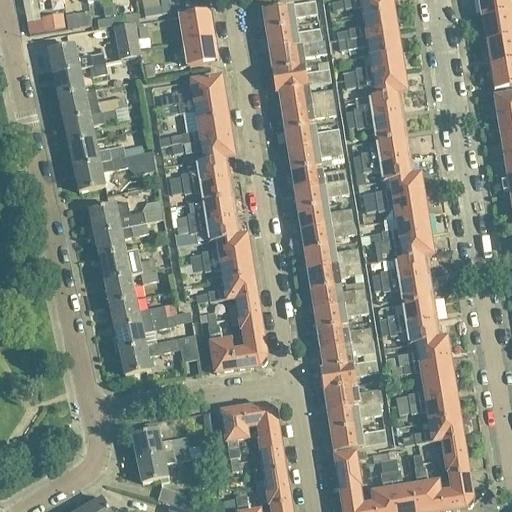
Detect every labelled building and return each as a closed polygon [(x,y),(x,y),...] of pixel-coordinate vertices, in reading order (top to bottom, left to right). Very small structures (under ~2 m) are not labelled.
[(159,0),(161,8),(162,17),(171,15),(168,0),(159,0)] [(209,8),(207,0),(199,0),(201,9),(209,8)] [(394,15),(391,0),(352,0),(344,1),(344,3),(345,10),(346,12),(363,9),(364,19),(394,15)] [(511,15),(511,9),(510,0),(478,0),(481,20),(511,15)] [(345,10),(344,3),(332,4),(334,12),(345,10)] [(293,20),(316,17),(314,4),(262,12),(265,33),(294,28),(293,20)] [(162,17),(161,8),(144,11),(145,19),(162,17)] [(65,18),(68,32),(91,28),(89,14),(65,18)] [(215,39),(211,14),(179,19),(183,44),(215,39)] [(41,19),(44,34),(66,30),(63,15),(41,19)] [(397,35),(394,15),(364,19),(366,29),(349,32),(349,33),(350,41),(346,42),(347,43),(350,43),(397,35)] [(511,39),(511,15),(481,20),(485,44),(511,39)] [(116,19),(118,29),(127,27),(125,16),(116,19)] [(115,28),(114,20),(97,23),(98,31),(115,28)] [(114,31),(120,62),(141,58),(135,27),(114,31)] [(320,44),(318,31),(295,35),(294,28),(265,33),(269,53),(323,44),(323,43),(320,44)] [(147,29),(138,30),(140,42),(148,41),(147,29)] [(350,41),(349,33),(337,35),(339,43),(346,42),(350,41)] [(400,55),(397,35),(350,43),(352,53),(369,50),(371,60),(400,55)] [(219,63),(215,39),(183,44),(187,68),(219,63)] [(511,63),(511,39),(485,44),(489,68),(511,63)] [(346,42),(339,43),(340,54),(348,53),(348,51),(347,43),(346,42)] [(302,61),(325,57),(323,44),(269,53),(272,73),(303,68),(302,61)] [(89,69),(87,59),(77,61),(74,47),(48,53),(53,77),(80,71),(89,69)] [(36,54),(40,74),(49,73),(45,52),(36,54)] [(87,59),(89,69),(105,66),(103,55),(87,59)] [(404,75),(400,55),(371,60),(372,68),(355,71),(355,73),(357,83),(404,75)] [(511,88),(511,63),(489,68),(492,92),(511,88)] [(107,77),(105,66),(89,69),(92,80),(107,77)] [(144,68),(147,81),(155,79),(153,66),(144,68)] [(330,84),(328,73),(305,76),(303,68),(272,73),(271,73),(274,93),(330,84)] [(85,95),(80,71),(53,77),(59,101),(85,95)] [(344,75),(345,85),(357,83),(355,73),(344,75)] [(407,93),(404,75),(357,83),(358,89),(358,90),(375,87),(377,97),(369,98),(369,99),(369,102),(402,96),(401,94),(407,93)] [(224,100),(221,79),(191,84),(193,94),(175,97),(177,107),(224,100)] [(333,104),(331,92),(308,96),(307,89),(330,85),(330,84),(274,93),(276,106),(280,106),(281,113),(333,104)] [(125,111),(123,100),(97,105),(94,93),(85,95),(59,101),(64,124),(115,113),(125,111)] [(511,95),(494,99),(498,119),(511,116),(511,95)] [(402,117),(401,107),(403,107),(402,96),(369,102),(369,99),(355,101),(357,111),(354,112),(354,114),(356,124),(402,117)] [(172,97),(161,99),(162,108),(174,106),(172,97)] [(228,119),(224,100),(177,107),(165,109),(167,119),(196,114),(198,124),(228,119)] [(312,121),(335,117),(333,104),(281,113),(284,133),(313,128),(312,121)] [(95,142),(92,129),(117,124),(115,113),(64,124),(69,147),(95,142)] [(347,115),(348,126),(356,124),(354,114),(347,115)] [(511,137),(511,116),(498,119),(501,139),(511,137)] [(406,137),(402,117),(356,124),(357,130),(357,131),(374,129),(376,142),(406,137)] [(231,139),(228,119),(198,124),(199,134),(183,137),(183,138),(184,146),(180,146),(180,147),(183,147),(231,139)] [(340,144),(338,132),(315,136),(313,128),(284,133),(287,153),(340,144)] [(409,157),(406,137),(376,142),(378,153),(361,156),(361,158),(362,165),(409,157)] [(511,137),(501,139),(504,159),(511,158),(511,137)] [(184,146),(183,138),(171,140),(172,148),(180,146),(184,146)] [(234,159),(231,139),(183,147),(185,155),(185,157),(202,154),(204,163),(204,164),(229,160),(234,159)] [(171,140),(159,142),(160,150),(172,148),(171,140)] [(125,160),(125,159),(123,149),(98,155),(95,142),(69,147),(74,171),(125,160)] [(319,161),(342,157),(340,144),(287,153),(291,173),(320,168),(319,161)] [(180,147),(172,149),(173,157),(185,155),(183,147),(180,147)] [(105,189),(102,176),(128,171),(135,178),(157,173),(152,154),(125,159),(125,160),(74,171),(79,195),(105,189)] [(415,177),(413,165),(410,165),(409,157),(362,165),(364,176),(381,173),(383,182),(415,177)] [(229,180),(228,173),(231,172),(229,160),(204,164),(204,163),(196,165),(197,175),(181,178),(181,180),(183,188),(229,180)] [(364,176),(362,165),(355,166),(357,177),(364,176)] [(346,184),(344,171),(321,175),(320,168),(291,173),(294,193),(346,184)] [(383,182),(383,183),(391,182),(392,192),(375,194),(377,204),(423,196),(420,176),(415,177),(383,182)] [(170,182),(171,189),(183,188),(181,180),(170,182)] [(232,200),(229,180),(183,188),(184,196),(185,199),(200,196),(202,205),(232,200)] [(325,201),(348,197),(346,184),(294,193),(297,213),(326,208),(325,201)] [(184,196),(183,188),(171,189),(173,198),(184,196)] [(359,207),(365,206),(377,204),(375,194),(358,197),(359,207)] [(427,216),(423,196),(377,204),(378,212),(379,214),(395,211),(397,221),(427,216)] [(235,220),(232,200),(202,205),(204,216),(187,219),(187,220),(188,227),(235,220)] [(146,226),(163,222),(159,203),(145,206),(142,214),(142,215),(128,218),(125,205),(115,207),(89,213),(94,237),(146,226)] [(378,212),(377,204),(365,206),(366,214),(378,212)] [(353,224),(351,212),(328,215),(326,208),(297,213),(301,233),(353,224)] [(430,237),(427,216),(397,221),(399,231),(382,234),(382,235),(383,243),(375,244),(375,246),(430,237)] [(174,229),(183,228),(188,227),(187,220),(187,219),(173,221),(174,229)] [(241,238),(239,226),(236,226),(235,220),(188,227),(189,235),(190,238),(207,235),(208,244),(246,238),(246,237),(241,238)] [(332,241),(355,237),(353,224),(301,233),(304,253),(333,248),(332,241)] [(125,255),(123,242),(148,237),(146,226),(94,237),(99,261),(125,255)] [(189,235),(188,227),(183,228),(174,229),(175,237),(189,235)] [(383,243),(382,235),(361,239),(362,247),(372,245),(375,244),(383,243)] [(433,256),(430,237),(375,246),(378,264),(395,262),(395,263),(428,258),(428,257),(433,256)] [(249,258),(246,238),(208,244),(209,245),(216,244),(218,253),(201,256),(202,258),(203,265),(249,258)] [(359,264),(357,252),(334,255),(333,248),(304,253),(307,273),(359,264)] [(130,278),(125,255),(99,261),(104,284),(130,278)] [(190,260),(191,267),(203,265),(202,258),(190,260)] [(253,277),(249,258),(203,265),(204,274),(204,275),(221,273),(223,283),(253,277)] [(429,278),(427,270),(430,270),(428,258),(395,263),(397,272),(380,275),(381,277),(372,279),(374,287),(429,278)] [(138,265),(140,276),(155,273),(153,262),(138,265)] [(338,280),(354,277),(355,285),(363,284),(361,276),(359,264),(307,273),(310,293),(340,288),(338,280)] [(204,274),(203,265),(191,267),(179,269),(180,276),(192,274),(192,276),(204,274)] [(158,284),(155,273),(140,276),(143,287),(158,284)] [(256,298),(253,277),(223,283),(224,292),(207,295),(208,297),(196,299),(197,306),(209,305),(209,306),(225,303),(256,298)] [(135,302),(130,278),(104,284),(109,308),(135,302)] [(432,298),(429,278),(374,287),(375,294),(383,293),(383,294),(400,291),(402,303),(432,298)] [(366,304),(364,290),(340,294),(340,288),(310,293),(314,313),(366,304)] [(261,328),(256,298),(225,303),(226,309),(237,307),(241,332),(242,331),(261,328)] [(435,319),(432,298),(402,303),(405,316),(388,319),(388,321),(389,326),(435,319)] [(166,320),(163,309),(138,314),(135,302),(109,308),(114,331),(166,320)] [(345,320),(368,316),(366,304),(314,313),(317,333),(346,328),(345,320)] [(216,328),(214,316),(206,318),(208,329),(216,328)] [(145,349),(143,336),(176,329),(174,318),(166,320),(114,331),(119,355),(146,349),(145,349)] [(441,338),(439,328),(437,329),(435,319),(389,326),(390,337),(391,339),(408,336),(409,344),(441,338)] [(390,337),(389,326),(380,328),(382,338),(390,337)] [(242,371),(239,353),(233,354),(231,343),(220,345),(218,328),(216,328),(208,329),(207,329),(216,376),(242,371)] [(267,364),(261,328),(242,331),(246,352),(239,353),(242,371),(264,368),(267,364)] [(372,344),(370,331),(347,335),(346,328),(317,333),(320,353),(372,344)] [(449,358),(446,339),(441,340),(441,338),(409,344),(409,346),(417,345),(419,352),(401,355),(403,365),(449,358)] [(181,352),(178,341),(145,349),(146,349),(148,360),(158,358),(157,357),(181,352)] [(351,360),(374,356),(372,344),(320,353),(321,359),(318,360),(320,374),(376,365),(375,363),(352,367),(351,360)] [(151,373),(148,360),(146,349),(119,355),(124,379),(151,373)] [(453,378),(449,358),(403,365),(399,366),(400,369),(404,368),(405,376),(422,374),(424,383),(453,378)] [(386,370),(396,368),(394,361),(385,363),(386,370)] [(354,381),(378,377),(376,365),(320,374),(323,393),(324,393),(324,394),(355,389),(354,381)] [(404,368),(400,369),(392,370),(393,378),(405,376),(404,368)] [(456,398),(453,378),(424,383),(425,394),(408,397),(409,397),(410,406),(456,398)] [(382,405),(380,392),(357,396),(355,389),(324,394),(328,414),(379,405),(382,405)] [(410,406),(409,397),(397,399),(398,407),(406,406),(409,406),(410,406)] [(411,415),(411,416),(428,413),(430,423),(459,418),(456,398),(410,406),(409,406),(411,415)] [(359,423),(382,419),(379,405),(328,414),(331,434),(360,429),(359,423)] [(406,406),(398,407),(400,416),(411,415),(409,406),(406,406)] [(280,442),(275,410),(271,407),(243,412),(246,431),(259,428),(262,445),(280,442)] [(248,442),(246,431),(243,412),(222,415),(230,462),(238,460),(239,460),(237,444),(248,442)] [(463,439),(459,418),(430,423),(432,434),(414,437),(415,438),(416,446),(432,444),(463,439)] [(386,446),(384,433),(361,437),(360,429),(331,434),(334,454),(386,446)] [(188,452),(186,440),(160,446),(157,432),(131,438),(136,462),(188,452)] [(206,447),(218,445),(216,433),(204,435),(206,447)] [(416,446),(415,438),(403,440),(404,448),(416,446)] [(468,470),(463,439),(432,444),(433,450),(443,449),(447,474),(449,473),(468,470)] [(280,442),(262,445),(260,445),(265,470),(254,471),(255,477),(285,472),(280,442)] [(168,481),(165,467),(190,461),(188,452),(136,462),(141,486),(168,481)] [(360,487),(356,463),(366,461),(365,454),(335,459),(340,491),(359,488),(360,487)] [(423,470),(421,458),(413,459),(415,471),(423,470)] [(240,472),(238,460),(230,462),(232,473),(240,472)] [(397,462),(388,463),(390,475),(399,474),(397,462)] [(383,477),(390,475),(388,463),(381,465),(383,477)] [(447,511),(445,495),(440,495),(438,484),(427,486),(425,469),(423,470),(415,471),(421,511),(447,511)] [(473,506),(468,470),(449,473),(452,493),(445,495),(447,511),(456,511),(470,510),(473,506)] [(421,511),(415,471),(414,471),(417,488),(403,490),(400,474),(399,474),(390,475),(396,511),(421,511)] [(290,504),(285,472),(255,477),(256,484),(267,482),(271,507),(272,507),(290,504)] [(396,511),(390,475),(383,477),(381,477),(384,493),(373,495),(375,506),(369,507),(370,511),(396,511)] [(370,511),(369,507),(362,508),(359,488),(340,491),(343,511),(370,511)] [(179,509),(183,496),(162,490),(158,502),(179,509)] [(249,511),(247,499),(237,500),(237,501),(238,509),(238,511),(249,511)] [(107,511),(101,501),(82,511),(107,511)] [(220,511),(238,509),(237,501),(218,504),(217,511),(220,511)]
